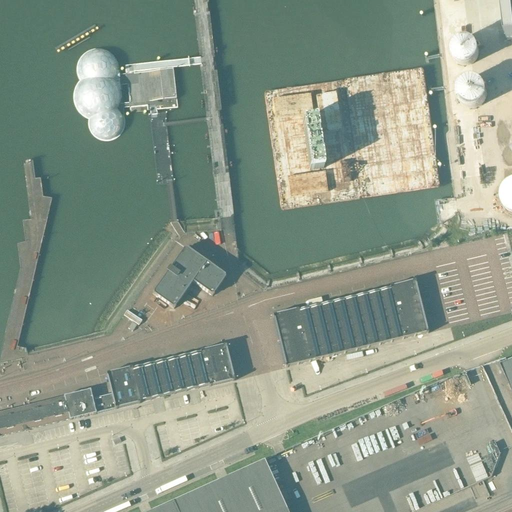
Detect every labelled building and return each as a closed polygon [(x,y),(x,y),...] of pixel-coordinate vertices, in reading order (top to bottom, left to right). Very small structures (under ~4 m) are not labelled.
[(511,0),(503,0),(507,30),(505,31),(506,41),(511,39),(511,0)] [(211,298),(225,278),(184,249),(170,268),(168,268),(165,273),(166,274),(152,295),(173,310),(192,284),(211,298)] [(317,306),(272,317),(272,318),(272,319),(273,319),(273,320),(272,320),(284,366),(284,367),(284,369),(287,368),(288,368),(296,366),(418,336),(420,336),(427,334),(427,333),(425,326),(417,295),(414,282),(388,288),(388,289),(318,307),(317,306)] [(132,332),(136,326),(132,323),(127,329),(132,332)] [(0,437),(28,431),(83,417),(114,410),(140,404),(140,403),(208,386),(208,388),(210,388),(211,387),(230,382),(231,382),(232,382),(233,382),(233,381),(234,381),(233,380),(233,379),(232,379),(232,378),(233,378),(229,364),(226,350),(225,350),(225,349),(226,349),(225,348),(225,346),(199,352),(199,354),(131,370),(131,369),(107,375),(106,375),(109,387),(111,395),(92,400),(89,391),(62,397),(63,398),(0,413),(0,437)] [(511,360),(503,365),(511,384),(511,360)] [(408,398),(395,403),(410,446),(423,441),(408,398)] [(286,511),(263,461),(151,511),(149,511),(286,511)]
